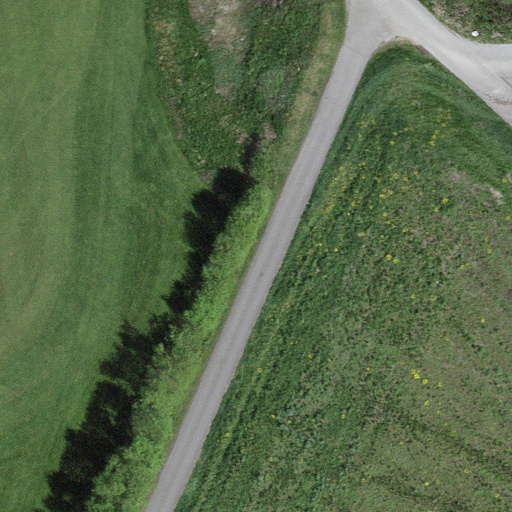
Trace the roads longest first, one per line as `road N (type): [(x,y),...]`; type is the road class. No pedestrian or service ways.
road 1 (track): [(379,0),(158,511)]
road 2 (track): [(383,0),(511,104)]
